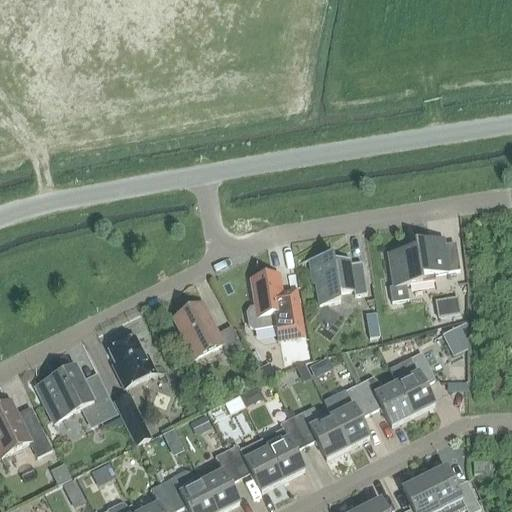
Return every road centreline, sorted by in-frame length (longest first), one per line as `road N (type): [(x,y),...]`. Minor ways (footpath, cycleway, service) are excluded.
road 1 (unclassified): [(202,174),(511,125)]
road 2 (residential): [(222,258),(274,232),(511,195)]
road 3 (residential): [(0,369),(222,258)]
road 4 (residential): [(288,511),(464,422),(511,420)]
road 5 (unclassified): [(0,216),(202,174)]
